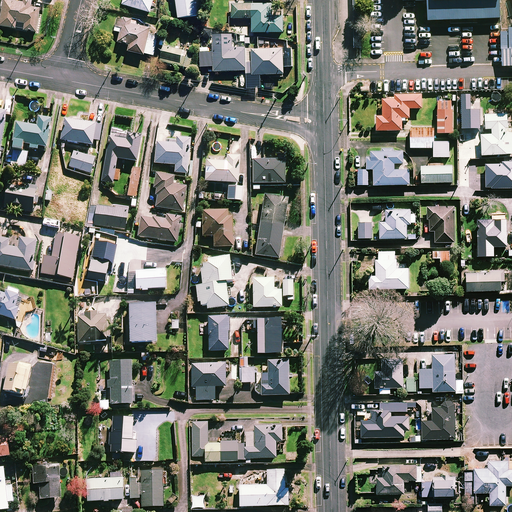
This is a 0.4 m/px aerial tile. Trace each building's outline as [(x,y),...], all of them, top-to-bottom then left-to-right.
[(25,0),(25,3),(8,0),(4,0),(0,26),(17,28),(18,22),(26,23),(25,30),(38,32),(42,8),(33,7),(34,0),(25,0)] [(124,0),(123,4),(151,13),(154,0),(124,0)] [(197,0),(176,0),(179,18),(199,15),(197,0)] [(429,0),(429,13),(504,12),(504,0),(429,0)] [(273,16),(272,3),(231,4),(231,18),(252,18),(252,32),(283,32),(283,16),(273,16)] [(132,24),(132,20),(118,17),(115,31),(121,32),(119,42),(130,44),(129,51),(154,56),(158,36),(150,35),(151,28),(132,24)] [(233,48),(232,34),(213,35),(214,71),(246,70),(245,48),(233,48)] [(195,52),(163,46),(160,63),(192,68),(195,52)] [(284,74),(283,49),(247,49),(247,75),(284,74)] [(421,108),(422,95),(395,94),(395,98),(382,98),(382,116),(376,116),(376,130),(402,131),(402,118),(409,118),(409,108),(421,108)] [(452,133),(453,102),(438,101),(437,133),(452,133)] [(508,133),(507,109),(484,110),(485,129),(491,129),(492,134),(481,135),(482,155),(511,153),(511,133),(508,133)] [(51,120),(39,118),(38,127),(16,124),(12,150),(23,151),(24,144),(30,145),(30,149),(38,150),(38,147),(47,148),(51,120)] [(96,125),(66,120),(62,141),(93,146),(96,125)] [(433,142),(433,127),(410,127),(410,148),(433,148),(433,157),(449,157),(449,142),(433,142)] [(141,136),(127,134),(126,139),(110,136),(102,182),(113,184),(116,166),(125,168),(126,160),(137,162),(141,136)] [(155,164),(171,165),(171,170),(175,171),(175,174),(187,175),(191,140),(177,139),(176,145),(157,143),(155,164)] [(403,149),(382,150),(382,152),(366,152),(367,169),(373,169),(374,185),(409,184),(409,169),(394,169),(394,163),(403,163),(403,149)] [(95,159),(73,152),(69,166),(90,173),(95,159)] [(238,183),(240,157),(222,156),(222,162),(207,161),(205,181),(238,183)] [(260,190),(260,184),(285,184),(285,160),(261,160),(252,160),(253,190),(260,190)] [(511,179),(511,161),(503,161),(502,180),(511,179)] [(452,182),(452,166),(421,166),(422,183),(452,182)] [(141,170),(133,168),(127,198),(135,199),(141,170)] [(368,185),(368,170),(358,169),(357,185),(368,185)] [(174,177),(156,174),(154,189),(157,189),(156,196),(158,196),(156,208),(183,212),(187,188),(172,186),(174,177)] [(37,186),(27,185),(26,189),(8,187),(5,204),(22,206),(21,210),(33,212),(37,186)] [(288,199),(265,195),(256,255),(279,259),(288,199)] [(115,209),(96,206),(94,225),(125,229),(128,209),(115,207),(115,209)] [(429,220),(429,231),(435,231),(435,242),(454,242),(454,207),(433,207),(427,207),(427,220),(429,220)] [(228,218),(228,210),(202,211),(203,236),(214,236),(214,247),(233,247),(233,217),(228,218)] [(410,215),(410,210),(386,210),(386,222),(379,222),(380,239),(407,238),(407,224),(415,224),(415,214),(410,215)] [(181,217),(167,215),(166,221),(141,217),(138,237),(177,243),(181,217)] [(494,246),(509,246),(509,256),(511,256),(511,233),(506,234),(506,220),(478,220),(478,256),(494,256),(494,246)] [(372,223),(358,223),(359,238),(372,238),(372,223)] [(80,237),(56,234),(52,258),(44,257),(41,274),(74,279),(80,237)] [(10,237),(10,240),(0,238),(0,266),(32,272),(37,241),(10,237)] [(114,247),(94,243),(88,279),(106,282),(109,261),(111,262),(114,247)] [(432,251),(432,259),(440,259),(440,262),(449,262),(450,252),(432,251)] [(378,260),(375,260),(376,279),(369,279),(369,289),(409,288),(408,269),(396,269),(396,252),(378,252),(378,260)] [(232,281),(229,257),(207,260),(208,266),(201,267),(203,285),(197,286),(200,306),(207,305),(207,309),(229,307),(226,282),(232,281)] [(165,289),(165,270),(136,271),(137,289),(165,289)] [(504,270),(490,271),(490,273),(466,273),(466,291),(501,290),(501,281),(504,281),(504,270)] [(293,296),(293,294),(298,294),(298,287),(293,287),(293,281),(283,281),(283,292),(274,292),(274,279),(253,279),(253,308),(281,308),(281,296),(293,296)] [(7,295),(0,292),(0,315),(15,320),(22,300),(18,299),(20,293),(8,289),(7,295)] [(157,342),(156,304),(130,305),(130,343),(157,342)] [(97,312),(78,312),(79,342),(107,342),(106,316),(97,316),(97,312)] [(228,351),(227,317),(208,318),(208,324),(199,324),(200,334),(209,334),(209,351),(228,351)] [(282,354),(282,320),(254,320),(254,329),(257,329),(257,354),(282,354)] [(455,380),(455,354),(432,354),(432,369),(419,369),(420,388),(433,387),(433,391),(463,391),(463,380),(455,380)] [(403,358),(381,358),(381,371),(375,371),(375,388),(403,388),(403,358)] [(110,362),(110,378),(105,378),(106,389),(111,389),(111,405),(133,404),(132,361),(110,362)] [(289,395),(288,361),(262,361),(262,396),(289,395)] [(31,368),(10,363),(4,391),(25,395),(31,368)] [(226,364),(193,363),(192,389),(197,389),(196,400),(215,400),(215,387),(225,387),(226,364)] [(254,383),(254,368),(242,368),(242,383),(254,383)] [(415,377),(406,377),(407,391),(416,391),(415,377)] [(109,401),(100,401),(100,410),(109,410),(109,401)] [(442,407),(432,407),(432,421),(422,421),(423,439),(455,439),(455,407),(454,407),(454,406),(453,405),(453,404),(452,403),(452,402),(451,402),(450,401),(449,401),(448,401),(447,401),(446,401),(445,402),(444,402),(443,403),(443,404),(442,405),(442,406),(442,407)] [(407,411),(407,402),(379,402),(380,407),(370,407),(370,419),(361,420),(361,437),(404,436),(404,430),(409,430),(409,416),(391,416),(391,411),(407,411)] [(421,406),(410,406),(410,418),(421,418),(421,406)] [(132,440),(134,418),(112,416),(109,452),(137,454),(137,440),(132,440)] [(245,433),(245,442),(208,442),(208,422),(199,422),(199,425),(192,425),(192,457),(205,457),(205,462),(250,461),(250,459),(276,459),(276,442),(282,442),(282,425),(254,425),(254,433),(245,433)] [(0,457),(10,456),(8,437),(0,438),(0,457)] [(488,468),(473,468),(473,471),(465,471),(465,492),(490,492),(490,505),(506,505),(506,485),(511,485),(511,469),(508,469),(508,461),(488,461),(488,468)] [(421,473),(421,465),(383,465),(383,477),(377,477),(377,494),(404,494),(404,480),(416,480),(416,473),(421,473)] [(191,478),(203,478),(203,473),(211,473),(211,466),(191,467),(191,478)] [(0,510),(9,509),(4,467),(0,467),(0,510)] [(60,467),(33,467),(34,484),(40,484),(40,499),(61,498),(60,467)] [(285,470),(267,471),(267,485),(239,486),(240,507),(288,506),(288,489),(286,489),(285,470)] [(163,507),(163,471),(140,471),(140,477),(130,477),(130,498),(142,498),(142,507),(163,507)] [(123,472),(110,473),(110,479),(87,479),(88,501),(124,501),(123,472)] [(434,495),(454,495),(454,493),(460,493),(460,482),(454,482),(454,475),(433,475),(433,479),(433,495),(434,495)] [(433,495),(433,479),(422,479),(422,497),(433,497),(433,495)] [(209,482),(199,482),(199,480),(193,480),(193,489),(199,489),(199,487),(209,487),(209,482)]
